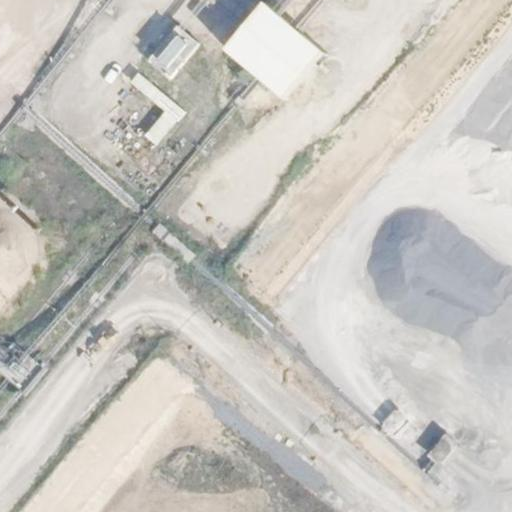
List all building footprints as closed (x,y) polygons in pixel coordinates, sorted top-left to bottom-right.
[(261,2),(222,49),(282,98),(321,52),(261,2)] [(152,58),(178,29),(168,20),(142,49),(152,58)] [(179,28),(155,64),(177,79),(201,42),(179,28)] [(182,123),(190,112),(139,76),(131,87),(182,123)] [(393,416),(384,430),(398,438),(406,424),(393,416)] [(441,472),(461,448),(447,435),(426,460),(441,472)]
